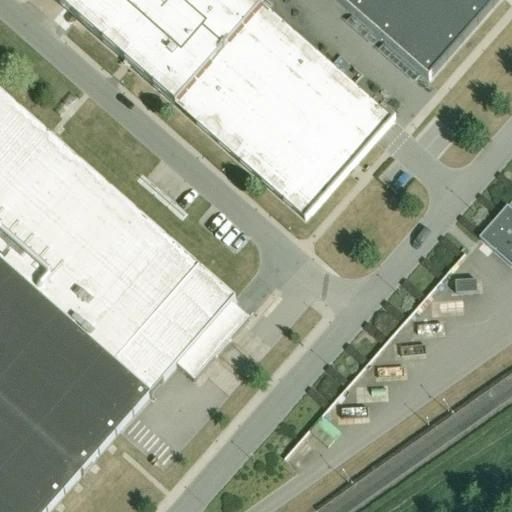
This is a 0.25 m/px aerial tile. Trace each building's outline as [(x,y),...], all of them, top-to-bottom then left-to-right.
[(53,0),(305,220),(305,221),(306,222),(310,217),(357,164),(358,165),(359,164),(358,163),(392,124),(392,125),(396,120),(395,119),(394,119),(392,121),(254,0),(334,0),(429,83),(502,0),(53,0)] [(0,511),(50,511),(177,368),(195,384),(250,321),(232,305),(236,301),(235,300),(0,93),(0,511)] [(439,159),(432,166),(446,178),(452,171),(439,159)] [(394,179),(403,190),(416,180),(407,169),(394,179)] [(511,266),(511,211),(507,207),(479,239),(511,268),(511,266)] [(209,230),(219,237),(232,219),(222,212),(209,230)] [(456,283),(456,295),(477,294),(477,282),(456,283)] [(486,360),(511,343),(511,314),(473,340),(486,360)]
